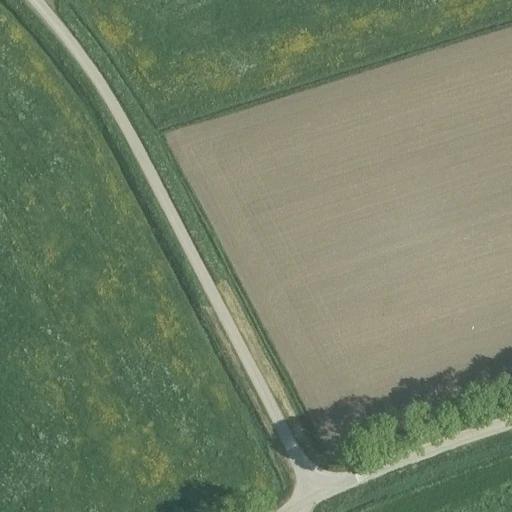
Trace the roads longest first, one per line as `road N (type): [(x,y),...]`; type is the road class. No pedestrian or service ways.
road 1 (unclassified): [(313,500),(103,91),(28,0)]
road 2 (unclassified): [(313,500),(511,424)]
